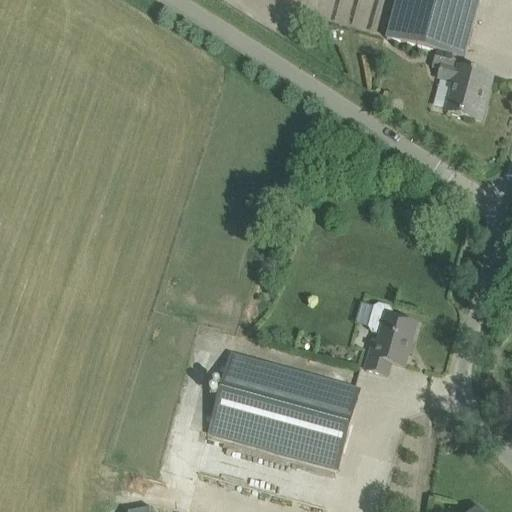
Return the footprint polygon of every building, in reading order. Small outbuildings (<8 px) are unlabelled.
[(396,0),(391,21),(386,40),(435,54),(462,61),(464,61),(478,11),(480,0),(396,0)] [(460,70),(462,61),(435,54),(432,70),(440,72),(438,80),(455,85),(447,115),(480,124),(484,108),(481,106),(488,78),(460,70)] [(390,320),(392,314),(389,308),(378,305),(373,308),(367,329),(370,335),(381,338),(376,355),(370,354),(365,373),(387,379),(391,365),(404,369),(415,327),(390,320)] [(360,392),(340,387),(230,356),(208,435),(338,471),(360,392)] [(207,444),(199,473),(333,510),(341,483),(250,458),(250,456),(207,444)]
